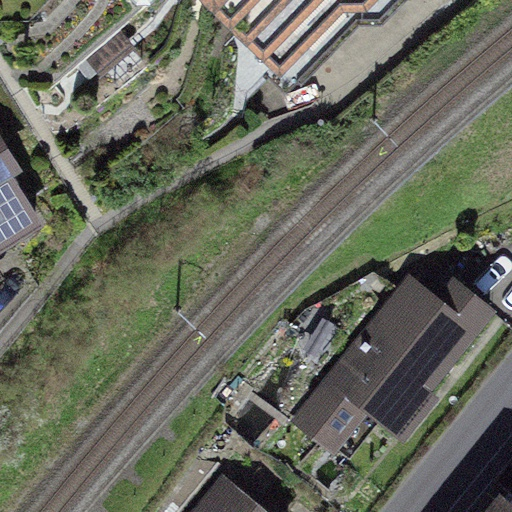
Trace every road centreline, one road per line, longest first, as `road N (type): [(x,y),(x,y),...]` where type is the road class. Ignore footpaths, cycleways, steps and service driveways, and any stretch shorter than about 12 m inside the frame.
road 1 (residential): [(444,0),(322,108)]
road 2 (residential): [(411,511),(511,390)]
